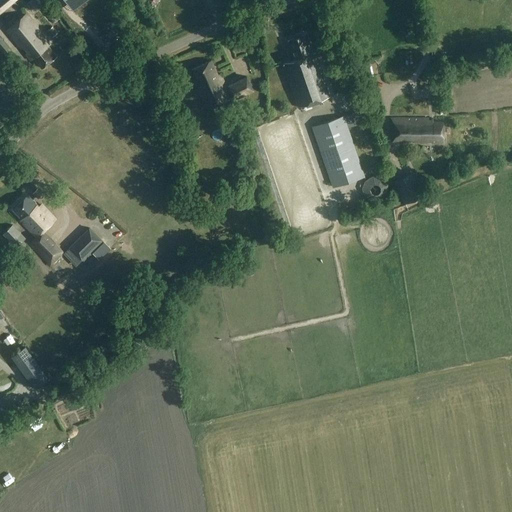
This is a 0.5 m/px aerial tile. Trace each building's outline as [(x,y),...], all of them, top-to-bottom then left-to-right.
[(0,0),(0,11),(14,0),(0,0)] [(218,11),(224,9),(222,2),(216,4),(218,11)] [(42,68),(57,56),(48,46),(51,43),(26,13),(6,30),(21,49),(23,47),(28,52),(26,54),(30,60),(33,58),(42,68)] [(82,27),(88,24),(85,18),(79,22),(82,27)] [(47,31),(53,37),(58,33),(53,26),(47,31)] [(306,34),(289,40),(295,59),(283,63),(298,107),(331,96),(315,52),(313,53),(306,34)] [(0,49),(5,56),(12,50),(0,35),(0,49)] [(207,109),(231,98),(220,74),(218,75),(211,60),(192,69),(197,79),(194,81),(207,109)] [(247,75),(227,84),(234,99),(253,90),(247,75)] [(351,117),(352,126),(360,125),(357,102),(349,103),(351,117)] [(268,119),(266,113),(252,118),(255,124),(268,119)] [(344,116),(312,126),(333,188),(365,177),(344,116)] [(417,143),(444,142),(443,121),(433,122),(433,118),(391,118),(391,141),(400,141),(400,143),(409,143),(409,140),(417,140),(417,143)] [(420,195),(408,172),(393,180),(404,202),(420,195)] [(32,193),(38,199),(43,195),(37,189),(32,193)] [(51,265),(64,253),(43,231),(55,220),(39,203),(37,204),(28,195),(13,209),(22,218),(20,220),(36,237),(30,244),(42,257),(43,256),(51,265)] [(3,235),(16,248),(26,238),(13,225),(3,235)] [(89,227),(69,247),(84,262),(104,242),(89,227)] [(94,254),(87,261),(92,267),(99,259),(94,254)] [(0,314),(0,324),(0,325),(9,320),(4,312),(0,314)] [(7,351),(20,346),(17,338),(4,343),(7,351)] [(36,391),(50,381),(26,346),(11,356),(36,391)]
